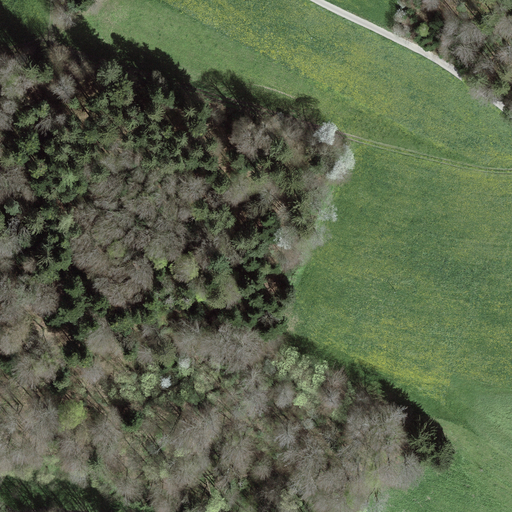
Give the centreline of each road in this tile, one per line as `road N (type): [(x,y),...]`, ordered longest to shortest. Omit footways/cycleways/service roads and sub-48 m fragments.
road 1 (track): [(0,51),(133,65),(333,134),(511,171)]
road 2 (track): [(0,447),(241,511)]
road 3 (unclassified): [(511,117),(446,65),(316,0)]
